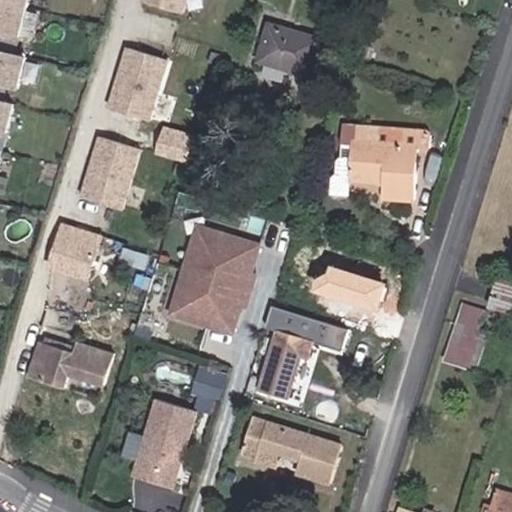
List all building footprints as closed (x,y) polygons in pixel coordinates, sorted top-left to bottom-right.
[(16,50),(29,0),(0,0),(0,156),(15,100),(4,97),(8,80),(19,83),(27,53),(16,50)] [(142,0),(186,13),(190,0),(142,0)] [(308,73),(320,36),(270,18),(258,56),(308,73)] [(110,107),(156,118),(170,55),(124,44),(110,107)] [(411,196),(415,144),(379,142),(379,127),(358,125),(358,138),(349,137),(349,140),(339,140),(338,153),(334,157),(333,171),(329,175),(328,191),(345,192),(346,176),(380,178),(379,194),(411,196)] [(431,145),(432,129),(379,127),(379,142),(415,144),(431,145)] [(81,183),(77,196),(86,199),(85,205),(105,210),(110,193),(81,183)] [(70,194),(63,217),(102,229),(105,219),(82,212),(85,205),(86,199),(77,196),(70,194)] [(130,226),(137,209),(126,205),(120,223),(130,226)] [(102,229),(63,217),(49,261),(89,274),(102,229)] [(196,219),(169,314),(238,334),(265,239),(196,219)] [(511,281),(498,277),(490,305),(511,311),(511,281)] [(469,365),(480,331),(487,309),(461,301),(444,356),(469,365)] [(291,396),(303,358),(310,360),(316,341),(280,331),(261,387),(291,396)] [(102,383),(112,349),(79,338),(75,349),(39,338),(28,370),(66,382),(69,373),(102,383)] [(222,397),(230,373),(203,365),(195,388),(222,397)] [(197,407),(158,395),(134,472),(173,484),(197,407)] [(297,459),(305,430),(252,414),(244,441),(260,448),(258,456),(272,461),(276,452),(297,459)] [(341,441),(305,430),(297,459),(294,469),(330,481),(341,441)] [(241,450),(258,456),(260,448),(244,441),(241,450)] [(511,511),(511,496),(497,491),(490,511),(492,511),(511,511)]
